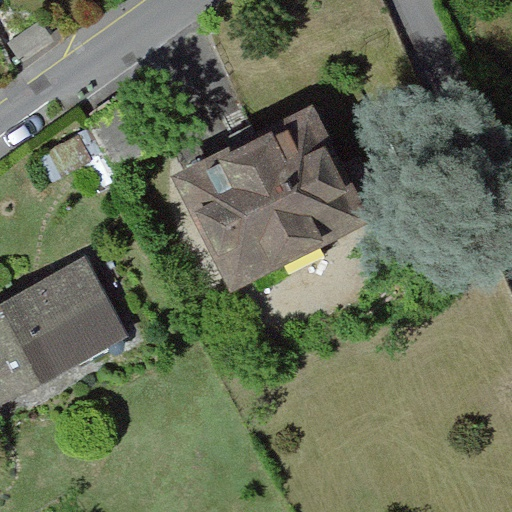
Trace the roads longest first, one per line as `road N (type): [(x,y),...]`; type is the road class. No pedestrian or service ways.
road 1 (residential): [(405,0),(511,242)]
road 2 (residential): [(0,117),(161,0)]
